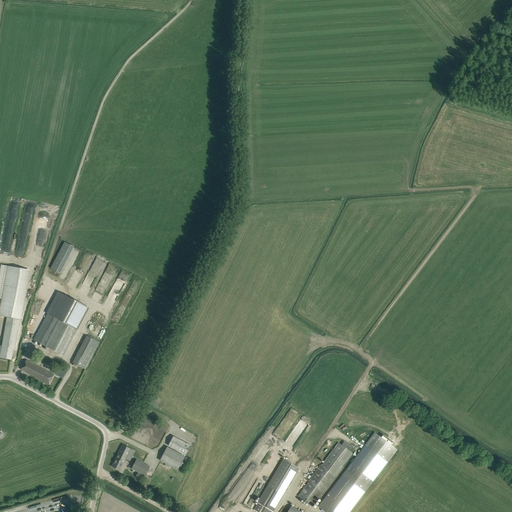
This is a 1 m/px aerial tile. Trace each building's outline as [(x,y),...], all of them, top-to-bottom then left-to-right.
[(62,241),(50,269),(60,273),(72,246),(62,241)] [(4,317),(7,318),(17,319),(26,269),(8,266),(2,299),(0,311),(0,316),(4,317)] [(59,292),(47,314),(61,321),(47,348),(60,354),(85,306),(59,292)] [(47,314),(33,340),(47,348),(61,321),(47,314)] [(20,319),(17,319),(7,318),(0,357),(0,358),(11,360),(13,348),(14,348),(20,319)] [(73,363),(85,369),(99,342),(87,336),(77,354),(73,363)] [(21,369),(49,384),(54,375),(26,360),(21,369)] [(58,369),(55,375),(63,378),(66,372),(58,369)] [(286,421),(287,420),(292,423),(298,414),(290,409),(283,419),(286,421)] [(281,422),(273,433),(281,439),(286,431),(283,429),(285,425),(281,422)] [(324,511),(349,511),(369,487),(397,450),(392,446),(394,443),(383,435),(381,437),(375,433),(318,507),(324,511)] [(312,506),(327,488),(352,453),(339,443),(321,466),(320,465),(308,481),(309,482),(299,496),(312,506)] [(130,449),(122,445),(112,467),(120,471),(130,449)] [(182,467),(184,463),(182,462),(185,457),(167,447),(160,460),(178,470),(180,466),(182,467)] [(257,511),(272,511),(283,495),(299,468),(284,459),(268,486),(254,510),(257,511)] [(146,474),(147,471),(150,467),(136,460),(131,469),(145,476),(145,475),(146,476),(147,474),(146,474)]
